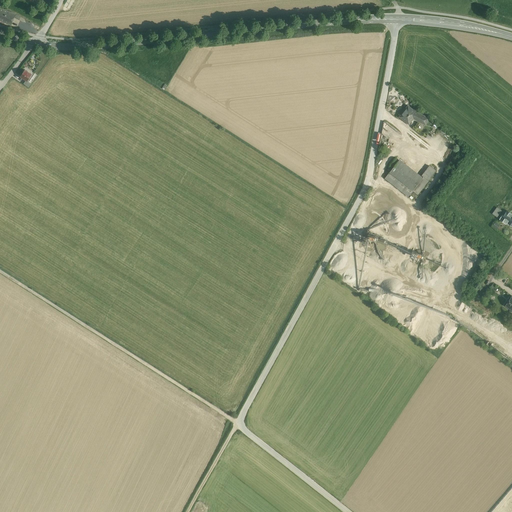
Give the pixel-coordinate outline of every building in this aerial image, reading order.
[(15,14),(0,7),(0,20),(11,25),(14,17),(15,14)] [(31,74),(25,70),(20,76),(26,80),(26,81),(27,81),(31,74)] [(428,117),(418,112),(417,112),(408,105),(399,116),(409,124),(413,118),(425,124),(428,117)] [(395,159),(389,166),(392,168),(397,161),(395,159)] [(421,179),(397,161),(392,168),(391,169),(389,167),(387,170),(389,172),(390,172),(401,181),(412,190),(421,179)] [(429,165),(422,175),(423,176),(427,180),(435,170),(429,165)] [(390,172),(389,172),(384,178),(396,188),(401,181),(390,172)] [(412,190),(412,191),(417,194),(428,180),(427,180),(423,176),(412,190)] [(412,190),(401,181),(396,188),(408,196),(412,191),(412,190)] [(501,210),(497,207),(493,214),(497,217),(501,210)] [(511,215),(507,212),(502,219),(511,225),(511,214),(511,215)]
